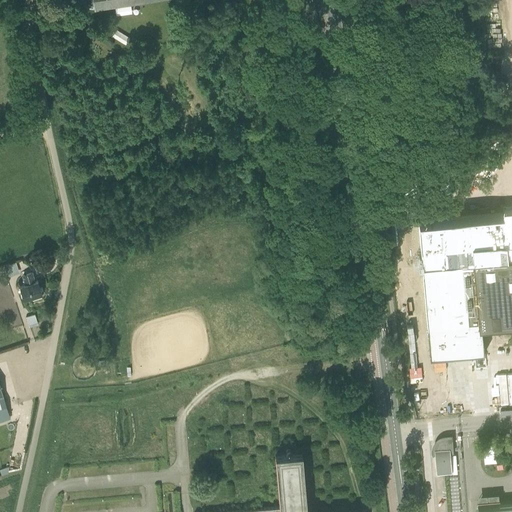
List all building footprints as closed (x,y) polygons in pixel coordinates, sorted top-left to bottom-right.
[(93,6),(94,6),(94,9),(161,0),(83,0),(84,2),(85,2),(85,3),(87,4),(88,5),(90,6),(92,6),(93,6)] [(116,15),(132,12),(131,4),(115,7),(116,15)] [(112,36),(125,44),(129,37),(116,29),(112,36)] [(511,207),(413,217),(423,348),(480,345),(482,325),(481,320),(470,321),(465,263),(464,255),(476,254),(476,258),(511,254),(511,207)] [(464,255),(465,263),(470,321),(481,320),(482,325),(511,322),(511,254),(476,258),(476,254),(464,255)] [(35,281),(32,272),(23,275),(25,284),(20,285),(24,299),(32,296),(33,298),(41,295),(41,293),(37,280),(35,281)] [(27,316),(29,324),(30,327),(38,325),(34,314),(27,316)] [(440,441),(442,443),(441,443),(441,444),(440,445),(439,446),(439,447),(439,448),(438,449),(435,449),(437,474),(453,473),(451,448),(447,448),(447,446),(448,438),(445,439),(443,439),(440,441)] [(306,511),(302,452),(274,454),(279,505),(205,511),(306,511)]
